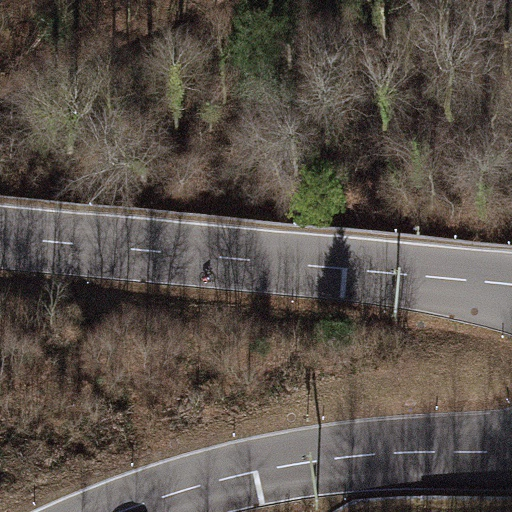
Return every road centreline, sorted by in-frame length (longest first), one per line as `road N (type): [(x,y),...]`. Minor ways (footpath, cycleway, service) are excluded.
road 1 (tertiary): [(0,235),(511,283)]
road 2 (tertiary): [(511,450),(317,460),(201,484),(119,511)]
